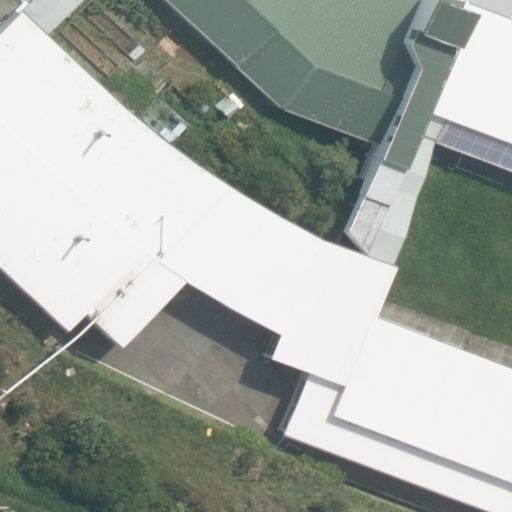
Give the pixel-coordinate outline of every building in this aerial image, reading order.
[(16,0),(7,10),(35,37),(70,0),(16,0)] [(159,0),(185,24),(206,0),(159,0)] [(286,108),(329,0),(206,0),(185,24),(286,108)] [(339,0),(329,0),(286,108),(359,138),(405,27),(339,0)] [(339,0),(405,27),(359,138),(355,156),(383,167),(405,108),(430,118),(463,29),(511,47),(511,22),(450,0),(339,0)] [(511,0),(450,0),(511,22),(511,0)] [(0,133),(124,246),(69,308),(109,346),(171,281),(266,332),(256,356),(297,371),(273,433),(482,511),(511,511),(511,482),(422,448),(321,410),(358,314),(377,266),(347,255),(305,239),(214,187),(114,109),(35,37),(7,10),(0,18),(0,133)] [(420,143),(511,177),(511,47),(463,29),(430,118),(420,143)] [(329,227),(347,255),(377,266),(420,143),(430,118),(405,108),(383,167),(355,156),(329,227)] [(0,277),(53,325),(69,308),(124,246),(0,133),(0,277)] [(458,352),(358,314),(321,410),(422,448),(458,352)] [(511,372),(458,352),(422,448),(511,482),(511,372)]
